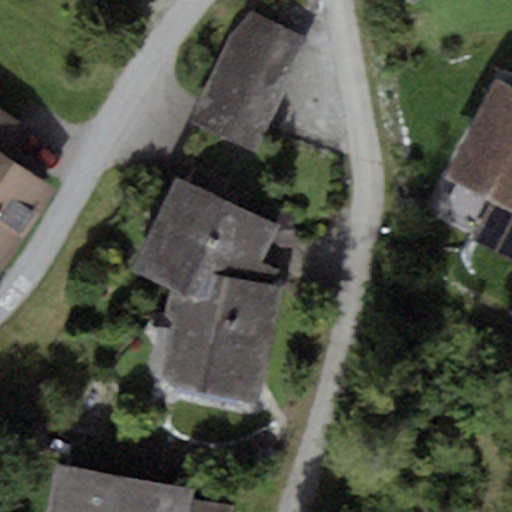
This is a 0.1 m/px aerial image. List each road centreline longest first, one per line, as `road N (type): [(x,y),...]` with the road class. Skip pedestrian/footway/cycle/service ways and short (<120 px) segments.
road 1 (residential): [(335,0),(351,117),(331,286),(290,511)]
road 2 (residential): [(19,289),(195,0)]
